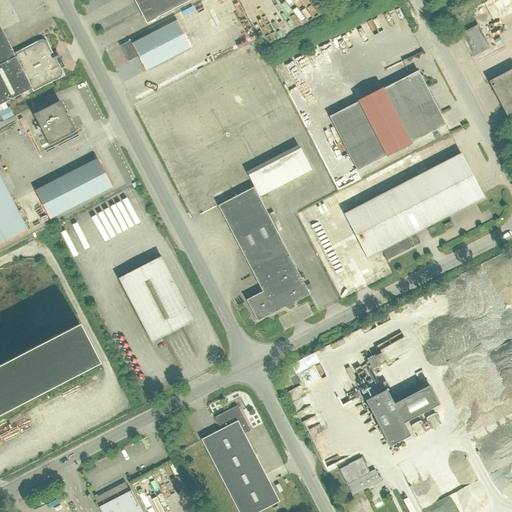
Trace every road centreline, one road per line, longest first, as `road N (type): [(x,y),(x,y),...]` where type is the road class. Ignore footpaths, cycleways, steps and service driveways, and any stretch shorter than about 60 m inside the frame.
road 1 (unclassified): [(251,363),(65,0)]
road 2 (unclassified): [(251,363),(511,228)]
road 3 (unclassified): [(0,494),(251,363)]
road 4 (unclassified): [(511,183),(414,0)]
road 5 (unclassified): [(328,511),(251,363)]
